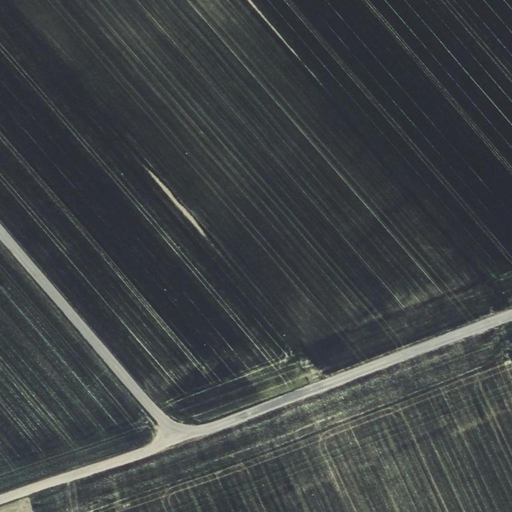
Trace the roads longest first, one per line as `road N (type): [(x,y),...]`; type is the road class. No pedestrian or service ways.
road 1 (track): [(0,501),(511,313)]
road 2 (track): [(0,233),(176,440)]
